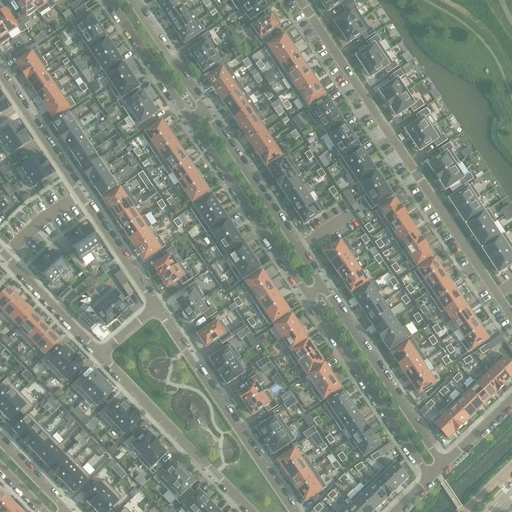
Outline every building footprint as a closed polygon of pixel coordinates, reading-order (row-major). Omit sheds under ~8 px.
[(30,0),(15,0),(19,6),(23,11),(18,15),(20,19),(25,26),(31,22),(28,17),(37,11),(40,15),(30,0)] [(30,0),(40,15),(50,9),(51,10),(56,6),(54,3),(52,0),(30,0)] [(184,0),(172,0),(161,8),(167,17),(182,6),(183,7),(187,4),(184,0)] [(230,0),(239,11),(243,9),(243,8),(254,0),(230,0)] [(264,3),(262,0),(254,0),(243,8),(243,9),(251,21),(268,9),(265,4),(264,3)] [(321,2),(320,2),(321,3),(325,8),(325,10),(326,9),(328,12),(341,4),(344,10),(354,3),(355,3),(353,0),(324,0),(321,2)] [(335,23),(342,33),(363,19),(357,9),(358,9),(354,3),(344,10),(347,15),(335,23)] [(85,5),(75,12),(78,17),(89,10),(85,5)] [(182,6),(167,17),(169,20),(173,26),(188,15),(183,7),(182,6)] [(7,10),(0,14),(0,22),(11,39),(12,40),(22,34),(27,30),(25,26),(20,19),(15,22),(7,10)] [(69,11),(63,15),(69,24),(75,20),(69,11)] [(188,15),(173,26),(176,32),(179,35),(199,22),(192,12),(188,15)] [(94,18),(91,13),(73,25),(82,38),(99,26),(95,20),(94,18)] [(259,23),(249,30),(257,41),(258,41),(261,46),(273,39),(269,33),(273,31),(273,30),(280,26),(276,21),(278,20),(274,14),(272,15),(272,14),(266,19),(264,17),(258,21),(259,23)] [(342,33),(341,33),(342,34),(346,40),(345,40),(346,41),(347,40),(349,43),(362,35),(365,41),(376,34),(372,28),(370,29),(363,19),(342,33)] [(0,44),(1,46),(11,39),(0,22),(0,44)] [(199,22),(179,35),(181,38),(185,44),(205,31),(199,22)] [(235,23),(228,28),(231,34),(235,31),(239,29),(235,23)] [(103,32),(99,26),(82,38),(90,50),(108,37),(107,37),(104,33),(105,33),(104,32),(103,32)] [(202,44),(190,52),(197,62),(214,51),(214,52),(218,49),(212,39),(213,38),(209,32),(198,39),(202,44)] [(63,34),(58,37),(63,44),(63,43),(67,41),(63,34)] [(285,35),(264,49),(271,59),(292,45),(285,35)] [(370,48),(357,56),(364,67),(363,68),(386,53),(379,43),(381,42),(377,36),(367,43),(370,48)] [(109,38),(108,37),(90,50),(98,62),(115,50),(111,44),(112,44),(111,42),(110,43),(108,39),(109,38)] [(292,45),(271,59),(278,69),(299,55),(292,45)] [(26,49),(15,56),(19,61),(30,54),(26,49)] [(19,61),(17,63),(22,71),(22,72),(42,58),(37,50),(30,54),(19,61)] [(115,50),(98,62),(106,74),(124,62),(124,61),(123,62),(120,58),(121,58),(120,56),(115,50)] [(197,62),(196,63),(197,64),(200,69),(201,70),(202,70),(204,73),(216,65),(220,70),(228,65),(231,63),(226,57),(220,61),(214,52),(214,51),(197,62)] [(386,53),(363,68),(368,75),(369,75),(371,78),(384,69),(388,74),(399,67),(395,61),(393,63),(386,53)] [(299,55),(278,69),(285,79),(306,65),(299,55)] [(42,58),(22,72),(27,79),(48,66),(42,58)] [(124,62),(106,74),(114,86),(132,75),(128,68),(127,67),(124,63),(125,62),(124,62)] [(220,70),(208,78),(213,87),(233,73),(228,65),(220,70)] [(306,65),(285,79),(291,89),(312,75),(313,75),(309,69),(308,69),(306,65)] [(48,66),(27,79),(28,80),(33,87),(49,77),(44,69),(48,66)] [(394,83),(380,92),(386,100),(385,100),(388,105),(407,92),(399,80),(405,76),(401,70),(390,77),(394,83)] [(239,81),(233,73),(213,87),(218,95),(239,81)] [(132,75),(114,86),(110,89),(118,101),(128,95),(140,87),(137,82),(136,80),(136,81),(132,75)] [(312,75),(291,89),(298,99),(319,85),(313,75),(312,75)] [(49,77),(33,87),(38,95),(58,82),(58,81),(54,84),(49,77)] [(239,81),(218,95),(224,103),(244,89),(239,81)] [(58,82),(38,95),(44,103),(64,90),(58,82)] [(319,85),(298,99),(305,109),(326,95),(319,85)] [(244,89),(224,103),(229,111),(249,97),(244,89)] [(64,90),(44,103),(49,111),(65,101),(60,93),(64,90)] [(407,92),(388,105),(391,109),(392,109),(397,117),(410,108),(414,113),(425,106),(421,100),(415,104),(407,92)] [(118,101),(117,102),(121,108),(123,107),(129,117),(151,103),(152,103),(151,102),(147,96),(146,95),(146,96),(144,93),(131,101),(128,95),(118,101)] [(249,97),(229,111),(235,119),(255,105),(249,97)] [(65,101),(49,111),(55,120),(70,109),(75,106),(69,98),(65,101)] [(328,98),(307,112),(316,124),(336,111),(332,105),(333,104),(332,103),(331,103),(328,98)] [(2,99),(0,100),(0,114),(8,109),(2,99)] [(151,103),(129,117),(136,127),(135,128),(139,133),(149,126),(146,121),(158,113),(151,103)] [(255,105),(235,119),(240,127),(260,113),(255,105)] [(420,122),(406,131),(413,141),(412,141),(413,142),(435,127),(437,125),(431,115),(427,109),(416,116),(420,122)] [(73,111),(53,125),(59,134),(59,135),(79,121),(73,111)] [(316,124),(316,125),(319,123),(327,135),(345,122),(344,122),(341,118),(342,118),(341,117),(340,117),(336,111),(316,124)] [(260,113),(240,127),(245,135),(261,124),(266,121),(261,113),(260,113)] [(298,116),(293,120),(296,124),(301,121),(298,116)] [(79,121),(59,135),(66,144),(82,133),(86,130),(79,121)] [(163,121),(142,135),(149,146),(170,132),(163,121)] [(0,146),(1,147),(23,132),(17,122),(0,133),(0,142),(2,145),(0,146)] [(345,122),(327,135),(335,147),(353,135),(349,129),(348,127),(345,124),(346,123),(345,122)] [(266,132),(261,124),(245,135),(251,143),(266,132)] [(435,127),(413,142),(417,149),(418,148),(420,151),(434,143),(437,148),(448,141),(444,135),(442,136),(435,127)] [(23,132),(1,147),(7,157),(30,142),(23,132)] [(170,132),(149,146),(155,156),(176,142),(170,132)] [(250,143),(253,146),(256,151),(272,140),(266,132),(251,143),(250,143)] [(88,142),(82,133),(66,144),(69,148),(68,148),(70,150),(72,152),(88,142)] [(353,135),(335,147),(343,158),(339,161),(339,162),(362,147),(361,146),(360,147),(358,143),(358,142),(357,141),(353,135)] [(272,140),(256,151),(261,159),(277,148),(272,140)] [(88,142),(72,152),(78,161),(94,151),(88,142)] [(176,142),(155,156),(162,166),(183,152),(176,142)] [(443,156),(429,165),(435,173),(434,174),(435,175),(436,175),(438,178),(460,163),(452,151),(454,150),(450,144),(439,151),(443,156)] [(277,148),(261,159),(267,167),(287,154),(281,145),(277,148)] [(362,147),(339,162),(347,174),(369,159),(365,153),(364,152),(361,148),(362,147)] [(94,151),(78,161),(80,165),(82,168),(83,170),(99,159),(94,151)] [(183,152),(162,166),(169,176),(173,173),(190,161),(183,152)] [(22,180),(45,165),(39,155),(16,170),(22,180)] [(83,170),(90,180),(106,169),(110,166),(103,157),(99,159),(83,170)] [(289,157),(269,170),(275,179),(274,179),(275,179),(295,166),(289,157)] [(369,159),(347,174),(355,186),(378,171),(377,170),(377,171),(374,167),(373,165),(369,159)] [(190,161),(173,173),(179,183),(196,171),(197,172),(197,171),(193,165),(193,166),(190,161)] [(460,163),(438,178),(440,181),(439,181),(440,182),(441,182),(446,190),(460,181),(463,187),(474,180),(470,174),(464,178),(456,166),(460,164),(460,163)] [(45,165),(22,180),(23,180),(25,179),(31,189),(52,174),(45,165)] [(295,166),(275,179),(281,188),(297,178),(301,175),(295,166)] [(6,167),(0,172),(4,177),(10,172),(6,167)] [(106,169),(90,180),(96,188),(116,175),(115,174),(111,177),(106,169)] [(196,171),(179,183),(186,193),(203,181),(197,172),(196,171)] [(355,186),(356,186),(360,183),(367,195),(363,198),(385,184),(381,177),(380,176),(377,172),(378,171),(355,186)] [(116,175),(96,188),(102,198),(122,184),(116,175)] [(297,178),(281,188),(281,189),(287,197),(303,187),(297,178)] [(203,181),(186,193),(193,203),(210,192),(203,181)] [(12,187),(8,183),(2,188),(6,192),(12,187)] [(303,187),(287,197),(293,206),(309,196),(313,193),(307,184),(303,187)] [(385,184),(363,198),(372,211),(393,196),(390,191),(389,189),(389,190),(385,184)] [(472,185),(450,200),(453,205),(454,206),(455,206),(459,212),(481,198),(472,185)] [(132,197),(125,186),(104,200),(111,211),(132,197)] [(6,192),(9,197),(16,192),(12,187),(6,192)] [(27,193),(21,197),(24,203),(31,198),(27,193)] [(212,195),(190,209),(199,222),(220,207),(216,201),(217,201),(216,199),(215,200),(212,195)] [(309,196),(293,206),(299,215),(319,202),(319,201),(315,204),(309,196)] [(139,206),(132,197),(111,211),(117,221),(139,206)] [(481,198),(459,212),(463,218),(462,219),(463,220),(464,220),(467,224),(466,225),(489,210),(488,209),(485,212),(477,201),(481,198)] [(395,199),(375,212),(381,221),(401,207),(395,199)] [(319,202),(299,215),(305,224),(325,211),(319,202)] [(145,217),(145,216),(141,219),(135,210),(139,207),(139,206),(117,221),(124,231),(145,217)] [(220,207),(199,222),(207,234),(229,219),(229,218),(228,219),(225,215),(226,215),(225,213),(220,207)] [(401,207),(381,221),(386,229),(407,215),(401,207)] [(489,210),(466,225),(466,226),(467,225),(470,229),(469,229),(470,231),(471,230),(475,237),(497,222),(489,210)] [(361,212),(357,215),(360,220),(365,217),(361,212)] [(25,214),(20,218),(26,224),(30,220),(25,214)] [(407,215),(386,229),(392,237),(412,223),(407,216),(407,215)] [(124,231),(127,235),(126,235),(127,237),(128,237),(129,240),(130,241),(131,241),(148,230),(152,227),(145,217),(124,231)] [(229,219),(207,234),(215,246),(237,231),(233,225),(232,224),(229,220),(230,219),(229,219)] [(497,222),(475,237),(479,243),(480,245),(480,244),(483,248),(482,249),(482,250),(505,234),(501,236),(493,225),(497,222)] [(412,223),(392,237),(397,245),(417,231),(412,223)] [(76,233),(90,254),(100,247),(86,226),(76,233)] [(159,237),(158,236),(154,239),(148,230),(131,241),(138,251),(159,237)] [(237,231),(215,246),(223,258),(246,243),(245,242),(244,243),(242,239),(241,237),(241,238),(237,231)] [(417,231),(397,245),(402,253),(423,239),(422,239),(417,231)] [(90,254),(76,233),(67,239),(81,260),(89,254),(90,254)] [(511,244),(505,234),(482,250),(483,249),(486,253),(487,255),(491,261),(511,247),(511,244)] [(138,251),(144,261),(166,247),(159,237),(138,251)] [(345,239),(324,253),(331,263),(352,249),(345,239)] [(423,239),(402,253),(408,261),(428,247),(423,239)] [(246,243),(223,258),(223,259),(228,256),(235,267),(231,270),(253,256),(249,250),(249,249),(248,248),(245,244),(246,244),(246,243)] [(160,278),(178,266),(171,256),(177,253),(173,247),(163,254),(166,259),(153,267),(160,278)] [(428,247),(408,261),(413,269),(433,256),(428,248),(428,247)] [(511,247),(491,261),(495,267),(496,269),(499,274),(511,265),(511,247)] [(352,249),(331,263),(334,267),(333,268),(334,269),(335,269),(336,272),(337,274),(359,259),(352,249)] [(43,260),(62,280),(71,271),(51,251),(43,260)] [(253,256),(231,270),(240,283),(261,268),(258,263),(257,262),(253,256)] [(359,259),(337,274),(338,273),(345,283),(361,272),(355,262),(359,259)] [(435,259),(414,273),(421,283),(442,269),(435,259)] [(62,280),(43,260),(34,268),(52,286),(60,278),(62,280)] [(216,263),(211,267),(214,272),(219,268),(216,263)] [(100,268),(104,274),(109,271),(105,264),(100,268)] [(182,265),(181,264),(160,278),(167,288),(173,284),(174,284),(179,280),(183,286),(193,279),(189,273),(187,274),(182,265)] [(442,269),(421,283),(428,293),(450,278),(449,278),(449,279),(442,269)] [(263,271),(242,285),(249,296),(270,282),(263,271)] [(361,272),(345,283),(351,293),(368,282),(361,272)] [(87,278),(92,285),(97,281),(92,275),(87,278)] [(92,285),(87,278),(83,282),(88,289),(92,285)] [(450,278),(428,293),(434,303),(456,289),(453,285),(454,284),(452,283),(450,280),(451,280),(450,278)] [(205,298),(199,289),(200,288),(196,282),(185,289),(189,294),(177,302),(184,312),(183,313),(205,298)] [(270,282),(249,296),(256,306),(278,291),(277,291),(270,282)] [(375,282),(353,296),(360,306),(382,291),(375,282)] [(121,286),(128,297),(134,293),(127,283),(121,286)] [(101,297),(118,317),(122,314),(121,314),(129,307),(112,287),(101,297)] [(0,314),(17,298),(8,288),(0,296),(0,314)] [(456,289),(434,303),(441,313),(462,299),(456,289)] [(278,291),(256,306),(262,316),(284,302),(281,297),(280,295),(278,293),(278,292),(278,291)] [(382,291),(360,306),(366,315),(384,303),(378,294),(382,291)] [(78,297),(74,292),(64,300),(65,301),(69,305),(78,297)] [(118,317),(101,297),(89,307),(106,327),(113,321),(114,321),(118,317)] [(17,298),(0,314),(0,316),(7,324),(26,306),(25,305),(25,306),(17,298)] [(183,313),(184,314),(187,319),(188,320),(189,320),(191,323),(203,315),(207,320),(217,313),(213,307),(207,311),(201,302),(205,299),(205,298),(183,313)] [(441,313),(446,311),(452,320),(469,309),(462,299),(441,313)] [(284,302),(262,316),(269,326),(290,312),(284,302)] [(384,303),(366,315),(372,324),(390,312),(384,303)] [(15,332),(34,315),(30,311),(31,311),(26,306),(7,324),(11,321),(19,328),(15,332)] [(469,309),(452,320),(459,330),(476,318),(475,318),(469,309)] [(96,324),(85,312),(78,319),(89,331),(96,324)] [(390,312),(372,324),(378,332),(377,333),(396,321),(390,312)] [(34,315),(15,332),(23,341),(42,323),(42,322),(42,323),(34,315)] [(292,315),(275,327),(283,339),(301,327),(297,321),(296,320),(292,315)] [(476,318),(459,330),(465,340),(461,343),(482,329),(479,325),(480,324),(479,322),(479,323),(477,320),(476,318)] [(218,323),(199,335),(201,338),(207,347),(213,343),(219,339),(222,345),(237,335),(247,328),(243,322),(228,331),(221,321),(218,323)] [(396,321),(377,333),(383,342),(402,330),(401,329),(396,321)] [(42,323),(23,341),(32,349),(50,332),(47,328),(42,323)] [(301,327),(283,339),(291,351),(287,354),(310,339),(309,338),(309,339),(306,335),(305,333),(305,334),(301,327)] [(402,330),(383,342),(384,342),(390,351),(412,336),(405,327),(401,329),(402,330)] [(247,328),(237,335),(241,341),(251,334),(247,328)] [(482,329),(461,343),(468,353),(489,339),(482,329)] [(50,332),(32,349),(32,350),(36,347),(44,355),(59,341),(50,332)] [(310,339),(287,354),(295,366),(317,352),(313,346),(313,345),(312,344),(309,340),(310,340),(310,339)] [(413,340),(392,354),(399,364),(420,350),(413,340)] [(216,368),(219,372),(241,358),(232,345),(211,360),(216,368)] [(54,375),(74,356),(65,347),(55,357),(50,352),(40,361),(54,375)] [(272,348),(268,351),(272,357),(276,354),(272,348)] [(420,350),(399,364),(402,369),(401,369),(402,371),(402,370),(404,374),(405,375),(427,360),(420,350)] [(317,352),(295,366),(296,367),(300,364),(308,376),(326,363),(325,363),(322,359),(323,359),(322,358),(321,358),(317,352)] [(502,355),(495,362),(511,379),(511,378),(511,362),(511,361),(509,362),(502,355)] [(74,356),(54,375),(63,384),(82,365),(81,364),(74,356)] [(271,363),(267,357),(256,364),(260,370),(271,363)] [(241,358),(219,372),(221,377),(222,377),(227,385),(245,373),(237,361),(241,358)] [(427,360),(405,375),(406,375),(412,384),(429,373),(423,363),(427,361),(427,360)] [(498,366),(491,372),(505,386),(505,385),(511,379),(495,362),(494,362),(498,366)] [(326,363),(308,376),(316,387),(311,390),(312,390),(333,376),(329,370),(330,370),(329,368),(328,368),(326,365),(327,364),(326,363)] [(491,372),(484,379),(498,393),(505,386),(491,372)] [(84,401),(104,381),(97,374),(95,373),(85,382),(80,377),(70,387),(84,401)] [(429,373),(412,384),(419,395),(424,391),(426,393),(432,389),(431,387),(436,383),(429,373)] [(239,395),(246,405),(267,390),(263,393),(259,387),(261,385),(264,383),(258,374),(248,381),(251,386),(239,395)] [(277,375),(272,379),(275,384),(281,380),(277,375)] [(333,376),(312,390),(320,403),(342,389),(338,384),(339,383),(338,382),(337,382),(333,376)] [(0,392),(1,394),(0,394),(0,412),(20,393),(6,379),(0,385),(0,392)] [(474,381),(474,382),(491,399),(497,393),(498,393),(484,379),(478,385),(474,381)] [(104,381),(84,401),(93,410),(112,391),(104,382),(105,381),(104,381)] [(474,382),(467,388),(484,406),(491,399),(474,382)] [(460,395),(477,412),(484,406),(467,388),(467,389),(470,392),(464,398),(460,395)] [(54,394),(58,399),(64,393),(59,389),(54,394)] [(301,389),(295,393),(299,398),(304,394),(301,389)] [(274,400),(267,390),(246,405),(253,415),(259,411),(264,408),(268,413),(278,406),(274,400)] [(344,392),(324,405),(330,414),(350,401),(344,392)] [(20,393),(0,412),(0,413),(6,420),(7,420),(9,421),(19,412),(23,417),(33,407),(20,393)] [(460,395),(453,402),(470,419),(477,412),(460,395)] [(51,397),(47,401),(52,407),(57,403),(51,397)] [(298,403),(294,398),(284,405),(287,410),(298,403)] [(121,420),(131,410),(122,401),(112,410),(107,405),(97,415),(111,429),(121,420)] [(350,401),(330,414),(336,423),(356,410),(350,401)] [(453,402),(446,408),(463,426),(464,426),(463,425),(470,419),(453,402)] [(440,415),(439,415),(456,433),(463,426),(446,408),(446,409),(449,412),(443,418),(440,415)] [(131,410),(121,420),(111,429),(113,428),(121,436),(140,419),(138,417),(131,410)] [(356,410),(336,423),(342,432),(362,419),(356,410)] [(25,417),(12,430),(19,438),(19,439),(37,422),(29,414),(25,417)] [(263,439),(265,442),(287,428),(279,415),(257,430),(263,438),(262,438),(263,439)] [(439,415),(432,422),(440,430),(438,431),(443,437),(445,435),(449,439),(456,433),(439,415)] [(81,423),(85,427),(91,421),(87,417),(81,423)] [(362,419),(342,432),(342,433),(348,441),(368,428),(368,427),(368,428),(362,419)] [(37,422),(19,439),(27,447),(44,430),(37,422)] [(317,433),(314,427),(303,434),(307,440),(317,433)] [(265,442),(267,445),(268,447),(269,446),(274,455),(296,440),(287,428),(265,442)] [(368,428),(348,441),(354,450),(374,437),(368,428)] [(44,430),(27,447),(28,447),(35,454),(52,437),(44,430)] [(138,461),(157,442),(154,438),(153,439),(146,432),(137,440),(133,435),(123,445),(129,451),(132,447),(141,457),(138,460),(138,461)] [(52,437),(35,454),(42,462),(59,445),(52,437)] [(374,437),(354,450),(354,451),(358,448),(364,457),(380,446),(374,437),(375,437),(374,437)] [(157,442),(138,461),(153,476),(163,467),(158,462),(167,453),(161,446),(157,442)] [(59,445),(42,462),(49,469),(49,470),(63,456),(56,449),(60,446),(59,445)] [(118,450),(114,445),(108,451),(112,455),(118,450)] [(278,461),(285,471),(306,457),(302,460),(295,450),(278,461)] [(63,456),(49,470),(57,478),(74,461),(67,453),(63,456)] [(285,471),(288,476),(287,476),(291,482),(313,467),(306,457),(285,471)] [(106,466),(110,470),(116,465),(112,460),(106,466)] [(389,471),(402,485),(409,478),(405,473),(407,472),(401,467),(400,468),(392,460),(385,467),(389,471)] [(74,461),(57,478),(58,478),(65,485),(82,468),(74,461)] [(160,483),(168,491),(187,473),(187,472),(182,468),(181,467),(178,465),(167,475),(163,470),(154,479),(159,484),(160,483)] [(313,467),(291,482),(292,482),(299,491),(320,477),(313,467)] [(402,485),(389,471),(385,467),(378,474),(382,478),(395,492),(395,491),(396,490),(402,485)] [(82,468),(65,485),(72,493),(86,480),(90,477),(89,476),(82,468)] [(168,491),(176,499),(176,500),(180,505),(194,492),(190,488),(195,483),(187,474),(188,473),(187,473),(168,491)] [(382,478),(378,474),(371,481),(388,498),(395,492),(382,478)] [(299,491),(306,502),(327,488),(320,477),(299,491)] [(104,480),(84,499),(85,501),(92,508),(112,489),(104,480)] [(388,499),(388,498),(371,481),(364,487),(381,505),(388,498),(388,499)] [(374,511),(381,505),(364,487),(357,494),(374,511)] [(112,489),(92,508),(96,511),(106,511),(121,498),(112,489)] [(129,494),(133,498),(139,493),(135,489),(129,494)] [(0,491),(0,508),(9,500),(6,496),(6,495),(1,490),(0,491)] [(181,509),(183,511),(200,511),(210,502),(205,497),(206,497),(204,495),(204,496),(200,491),(181,509)] [(361,511),(373,511),(374,511),(357,494),(351,501),(361,511)] [(9,500),(0,508),(0,511),(13,511),(18,508),(18,507),(17,508),(9,500)] [(344,507),(348,511),(361,511),(351,501),(350,501),(354,505),(347,511),(344,507)] [(221,511),(220,511),(219,511),(217,509),(216,507),(215,508),(210,502),(200,511),(221,511)]
